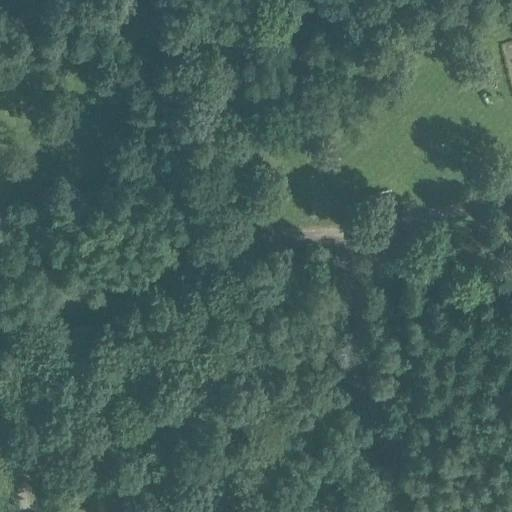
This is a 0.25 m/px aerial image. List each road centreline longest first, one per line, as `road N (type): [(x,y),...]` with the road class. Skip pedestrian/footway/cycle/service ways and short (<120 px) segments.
road 1 (track): [(511,189),(372,227),(265,236),(21,313),(0,335)]
road 2 (track): [(332,230),(364,363),(417,511)]
